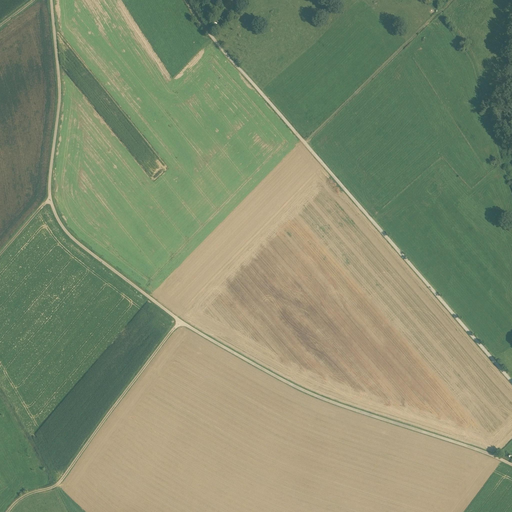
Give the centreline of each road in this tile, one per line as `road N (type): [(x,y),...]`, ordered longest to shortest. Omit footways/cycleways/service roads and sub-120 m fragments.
road 1 (track): [(511,464),(315,400),(179,321),(70,236),(50,201),(59,130),(50,0)]
road 2 (track): [(511,381),(186,0)]
road 3 (track): [(179,321),(60,482),(7,511)]
road 4 (track): [(305,142),(447,0)]
